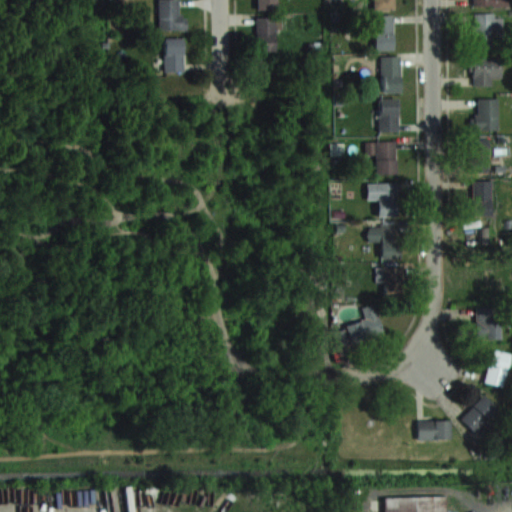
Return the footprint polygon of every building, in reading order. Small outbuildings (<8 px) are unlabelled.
[(158,0),(158,29),(185,29),(185,12),(177,12),(177,0),(158,0)] [(276,9),(276,0),(256,0),(256,9),(276,9)] [(372,0),(372,8),(393,8),(392,0),(372,0)] [(473,45),(500,45),(500,12),(473,12),(473,45)] [(373,48),(393,48),(393,14),(373,14),(373,48)] [(281,16),(255,16),(255,49),(275,49),(275,28),(281,28),(281,16)] [(183,37),(163,37),(163,72),(183,72),(183,37)] [(399,91),(399,54),(380,54),(380,91),(399,91)] [(492,84),(492,77),(500,77),(500,58),(470,58),(470,84),(492,84)] [(398,97),(379,97),(379,130),(398,130),(398,97)] [(498,97),(477,97),(477,112),(470,112),(470,129),(498,129),(498,97)] [(487,138),(471,138),(471,172),(487,172),(487,138)] [(395,140),(366,140),(366,153),(376,153),(376,172),(395,172),(395,140)] [(490,179),(473,179),(473,214),(490,214),(490,179)] [(396,181),(366,182),(367,200),(377,199),(377,214),(397,214),(396,181)] [(381,257),(400,256),(399,224),(368,225),(368,241),(381,241),(381,257)] [(384,335),(374,307),(365,310),(368,317),(338,328),(346,349),(384,335)] [(475,337),(500,337),(500,307),(475,307),(475,337)] [(502,384),(509,352),(491,348),(484,380),(502,384)] [(459,417),(474,432),(498,408),(483,393),(459,417)] [(450,438),(449,419),(416,419),(416,438),(450,438)] [(383,497),(383,511),(447,511),(447,496),(383,497)]
